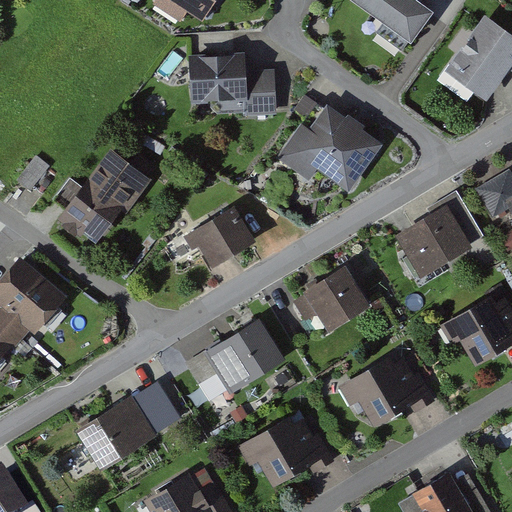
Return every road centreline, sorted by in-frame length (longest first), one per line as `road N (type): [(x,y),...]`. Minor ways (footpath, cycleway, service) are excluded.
road 1 (residential): [(511,130),(167,337)]
road 2 (residential): [(326,511),(511,400)]
road 3 (residential): [(0,211),(167,337)]
road 4 (residential): [(167,337),(0,438)]
